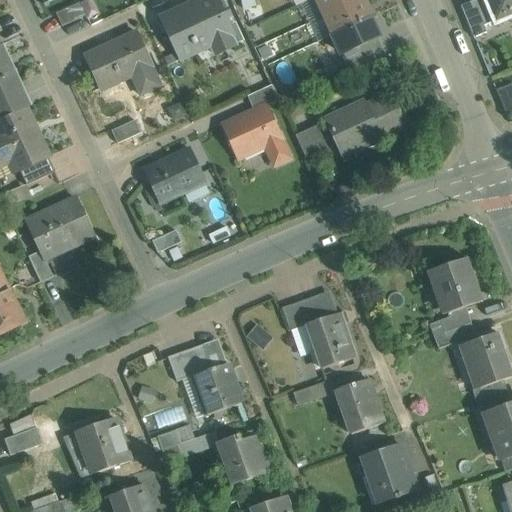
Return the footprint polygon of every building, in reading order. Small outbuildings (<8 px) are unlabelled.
[(199,0),(182,8),(202,50),(211,46),(216,56),(236,46),(215,2),(213,0),(199,0)] [(316,0),(324,16),(359,0),(316,0)] [(361,0),(359,0),(324,16),(333,35),(370,18),(361,0)] [(483,0),(477,0),(461,7),(474,39),(486,34),(484,27),(493,23),(483,0)] [(511,0),(483,0),(493,23),(495,27),(511,19),(511,0)] [(86,16),(80,3),(57,14),(62,27),(77,20),(86,16)] [(202,50),(182,8),(161,18),(181,60),(202,50)] [(370,18),(333,35),(342,55),(378,39),(379,38),(370,18)] [(77,20),(62,27),(66,35),(81,28),(77,20)] [(136,33),(86,56),(103,93),(133,78),(141,95),(161,86),(136,33)] [(378,39),(342,55),(349,70),(363,64),(360,59),(382,49),(378,39)] [(0,105),(24,95),(25,94),(2,45),(0,46),(0,105)] [(511,82),(494,88),(504,116),(511,113),(511,82)] [(271,86),(248,97),(254,110),(266,104),(267,106),(278,101),(271,86)] [(351,108),(325,120),(339,150),(376,133),(379,139),(406,126),(391,94),(353,112),(351,108)] [(24,95),(0,105),(0,121),(27,109),(30,107),(24,95)] [(254,110),(221,126),(238,160),(265,147),(274,166),(289,158),(280,139),(283,138),(267,106),(266,104),(254,110)] [(0,121),(0,159),(7,156),(15,174),(20,172),(49,158),(50,158),(27,109),(0,121)] [(136,121),(112,132),(117,144),(141,133),(136,121)] [(317,126),(295,136),(306,159),(327,149),(317,126)] [(191,151),(144,173),(159,205),(206,183),(191,151)] [(49,158),(20,172),(27,186),(55,173),(49,158)] [(71,201),(26,222),(41,254),(46,264),(91,243),(71,201)] [(176,233),(153,243),(158,255),(182,244),(176,233)] [(41,254),(30,259),(42,284),(53,279),(46,264),(41,254)] [(468,259),(429,272),(435,290),(440,288),(448,314),(467,308),(466,306),(482,301),(468,261),(469,260),(468,259)] [(0,335),(24,323),(0,277),(0,335)] [(317,297),(324,320),(337,316),(329,293),(317,297)] [(317,297),(306,301),(314,323),(324,320),(317,297)] [(314,323),(306,301),(295,305),(302,327),(307,326),(314,323)] [(302,327),(295,305),(282,309),(290,332),(302,327)] [(468,311),(441,321),(446,333),(473,324),(468,311)] [(314,323),(307,326),(317,354),(323,370),(356,359),(340,314),(337,316),(324,320),(314,323)] [(441,321),(430,325),(434,337),(446,333),(441,321)] [(262,350),(272,337),(256,324),(245,337),(262,350)] [(473,324),(446,333),(450,345),(477,336),(473,324)] [(302,327),(290,332),(300,360),(317,354),(307,326),(302,327)] [(511,367),(500,332),(466,344),(481,388),(511,377),(511,367)] [(446,333),(434,337),(439,349),(450,345),(446,333)] [(213,370),(204,346),(192,350),(201,374),(213,370)] [(192,350),(181,353),(189,378),(196,376),(201,374),(192,350)] [(189,378),(181,353),(168,357),(177,383),(189,378)] [(201,374),(196,376),(210,415),(241,405),(227,365),(213,370),(201,374)] [(368,380),(336,392),(351,435),(384,424),(377,405),(377,404),(372,390),(368,380)] [(309,388),(293,394),(297,406),(313,401),(309,388)] [(503,396),(478,404),(482,417),(507,408),(503,396)] [(511,406),(507,408),(482,417),(499,464),(501,463),(511,458),(511,406)] [(13,436),(35,429),(30,417),(9,425),(13,436)] [(117,418),(81,431),(96,473),(132,461),(117,418)] [(190,426),(157,438),(162,451),(178,446),(194,440),(190,426)] [(36,428),(35,429),(13,436),(4,440),(10,456),(42,445),(36,428)] [(257,436),(241,442),(239,436),(236,437),(236,438),(218,444),(229,477),(243,472),(246,481),(270,473),(257,436)] [(401,445),(364,457),(380,504),(417,491),(401,445)] [(178,446),(162,451),(167,464),(183,459),(178,446)] [(511,458),(501,463),(504,473),(511,470),(511,458)] [(156,511),(147,484),(114,496),(120,511),(156,511)] [(278,500),(275,500),(243,511),(295,511),(292,511),(288,511),(286,508),(286,506),(285,504),(283,502),(281,501),(278,500)] [(64,511),(61,502),(33,511),(64,511)]
